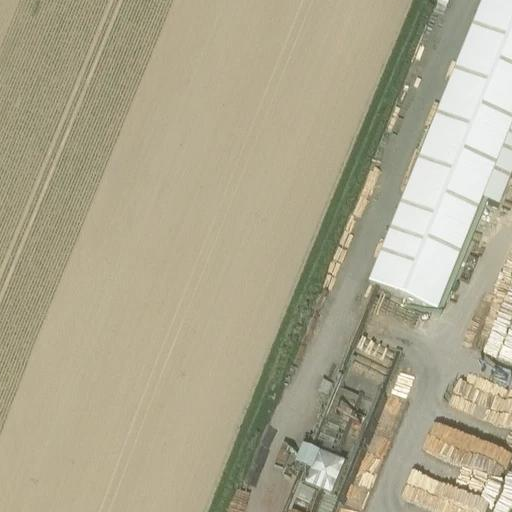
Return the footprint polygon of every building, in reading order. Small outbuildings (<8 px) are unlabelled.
[(435,314),(511,122),(511,0),(483,0),(368,287),(435,314)] [(506,186),(496,183),(488,205),(497,209),(506,186)] [(511,289),(485,352),(511,364),(511,289)] [(455,402),(477,411),(485,392),(464,383),(455,402)] [(287,437),(281,454),(293,459),(299,442),(287,437)] [(304,486),(330,497),(344,464),(301,448),(294,466),(310,472),(304,486)] [(472,511),(457,507),(462,492),(416,477),(406,505),(426,511),(472,511)]
